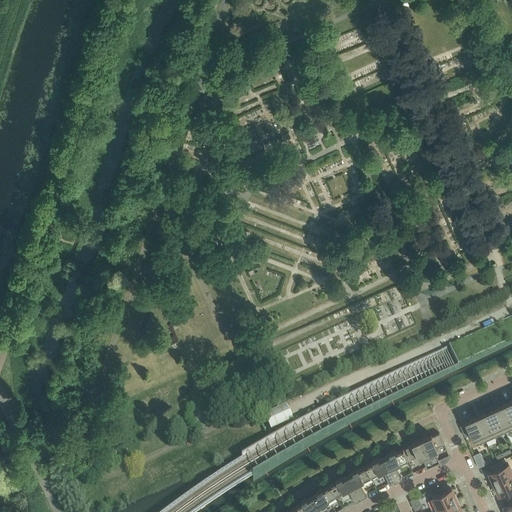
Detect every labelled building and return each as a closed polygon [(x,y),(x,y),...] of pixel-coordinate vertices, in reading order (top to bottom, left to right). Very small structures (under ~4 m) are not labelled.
[(297,386),(265,400),(272,413),(302,399),(297,386)] [(495,408),(505,432),(511,428),(511,419),(505,403),(495,408)] [(495,408),(485,412),(496,436),(505,432),(495,408)] [(475,417),(486,441),(496,436),(485,412),(475,417)] [(486,441),(475,417),(465,421),(476,445),(486,441)] [(422,439),(433,465),(440,462),(435,451),(439,450),(437,446),(444,443),(439,433),(432,436),(432,434),(422,439)] [(433,465),(422,439),(412,443),(412,445),(405,448),(410,459),(417,455),(419,459),(422,457),(427,468),(433,465)] [(384,457),(396,482),(402,479),(395,465),(408,460),(403,449),(395,452),(395,450),(389,453),(390,455),(384,457)] [(373,462),(368,465),(373,476),(383,471),(390,485),(396,482),(384,457),(379,460),(378,458),(372,461),(373,462)] [(491,478),(493,483),(511,474),(511,471),(509,464),(506,465),(503,459),(490,465),(493,470),(489,472),(492,478),(491,478)] [(353,472),(348,475),(361,500),(367,497),(359,483),(371,476),(373,476),(368,465),(366,466),(359,470),(358,468),(352,471),(353,472)] [(503,493),(505,497),(511,494),(511,474),(493,483),(498,495),(503,493)] [(330,485),(336,496),(347,489),(355,503),(361,500),(348,475),(342,478),(341,477),(336,480),(337,481),(330,485)] [(318,493),(312,496),(322,511),(330,511),(325,502),(336,496),(330,485),(323,489),(322,488),(317,491),(318,493)] [(432,497),(437,507),(457,498),(455,493),(454,493),(452,488),(448,490),(441,494),(440,493),(432,497)] [(295,507),(298,511),(309,511),(313,509),(314,511),(322,511),(312,496),(307,499),(306,498),(301,501),(302,502),(295,507)] [(437,507),(438,511),(452,511),(461,508),(457,498),(437,507)]
